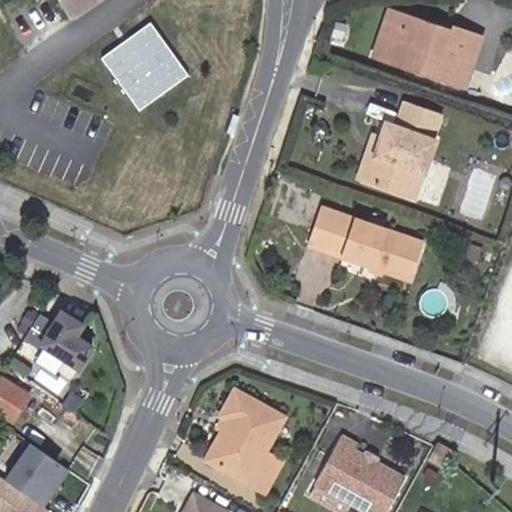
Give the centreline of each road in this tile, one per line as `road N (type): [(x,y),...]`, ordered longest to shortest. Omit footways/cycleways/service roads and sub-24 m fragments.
road 1 (residential): [(511,424),(425,383),(225,313)]
road 2 (residential): [(205,264),(230,213),(279,57),(286,0)]
road 3 (residential): [(106,511),(166,386),(173,347)]
road 4 (residential): [(142,279),(104,274),(0,229)]
